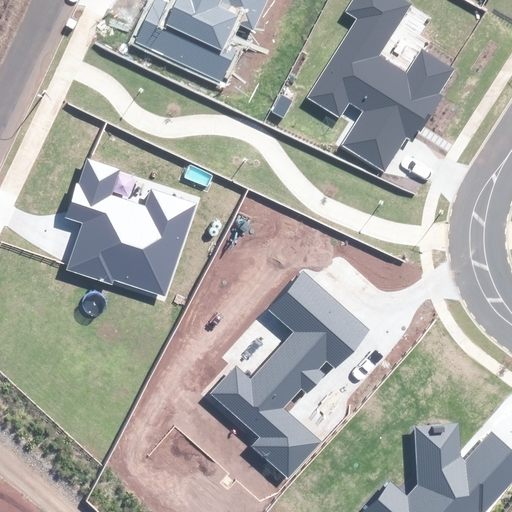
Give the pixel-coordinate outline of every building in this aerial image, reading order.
[(153,0),(133,42),(221,83),(237,50),(226,45),(237,22),(253,29),(266,0),(174,0),(173,2),(169,0),(153,0)] [(341,145),(384,171),(406,136),(412,140),(418,129),(421,131),(443,95),(440,93),(456,68),(422,48),(407,73),(379,56),(412,3),(407,0),(352,0),(344,13),(355,20),(307,97),(340,118),(349,103),(362,111),(341,145)] [(115,280),(165,297),(196,204),(151,189),(146,206),(111,195),(120,169),(87,159),(79,184),(76,183),(65,217),(82,223),(67,271),(113,286),(115,280)] [(291,332),(251,377),(236,364),(210,394),(259,437),(251,446),(289,480),(322,442),(284,408),(302,388),(307,393),(324,374),(319,369),(326,361),(336,369),(371,330),(303,270),(267,310),(291,332)] [(484,511),(511,480),(511,450),(491,432),(466,461),(461,457),(459,423),(414,426),(418,485),(407,497),(391,483),(364,511),(484,511)]
